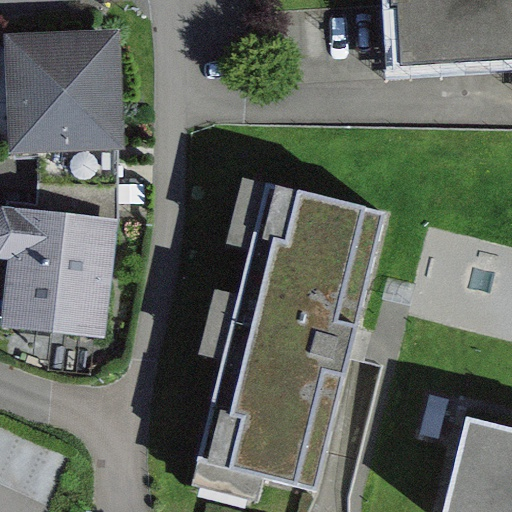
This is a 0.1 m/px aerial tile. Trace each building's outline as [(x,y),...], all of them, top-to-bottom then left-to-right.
[(511,0),(392,0),(398,57),(511,53),(511,0)] [(117,135),(119,15),(4,13),(1,133),(117,135)] [(255,502),(261,479),(317,493),(387,214),(242,177),(226,239),(252,245),(240,293),(214,286),(197,354),(223,360),(191,486),(255,502)] [(0,318),(102,328),(112,203),(0,193),(0,318)] [(511,511),(511,472),(450,458),(437,511),(511,511)]
